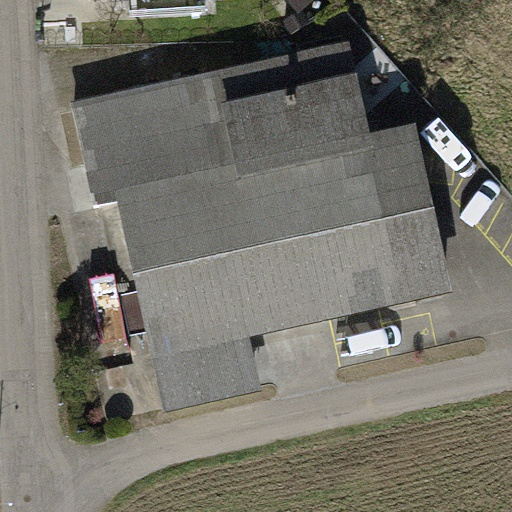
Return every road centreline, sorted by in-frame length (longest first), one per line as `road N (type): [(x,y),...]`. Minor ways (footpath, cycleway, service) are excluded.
road 1 (residential): [(9,0),(38,497)]
road 2 (residential): [(38,497),(283,425),(511,377)]
